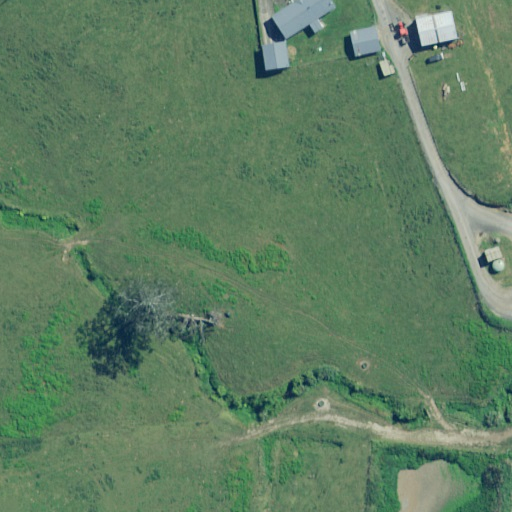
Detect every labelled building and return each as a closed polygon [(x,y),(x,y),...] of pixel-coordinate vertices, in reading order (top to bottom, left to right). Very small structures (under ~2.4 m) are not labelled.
[(335,9),(329,0),(300,0),(273,17),(286,40),(310,25),(315,33),(324,28),(319,19),(335,9)] [(459,39),(453,12),(416,21),(422,47),(459,39)] [(381,51),(375,27),(350,34),(355,57),(381,51)] [(286,42),(261,45),(264,71),(288,68),(286,42)] [(393,74),(389,60),(380,63),(385,77),(393,74)] [(500,248),(483,253),(487,264),(503,259),(500,248)]
